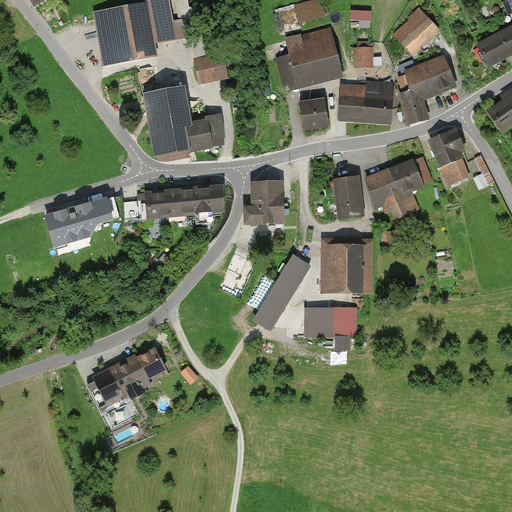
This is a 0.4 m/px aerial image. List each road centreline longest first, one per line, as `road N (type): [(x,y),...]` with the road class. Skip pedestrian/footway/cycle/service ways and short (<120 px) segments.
road 1 (unclassified): [(0,381),(138,329),(170,307),(232,227),(244,170)]
road 2 (residential): [(19,0),(145,169),(244,170)]
road 3 (track): [(170,307),(192,356),(220,380),(236,426),(233,511)]
road 4 (unclassified): [(244,170),(414,132),(459,114)]
